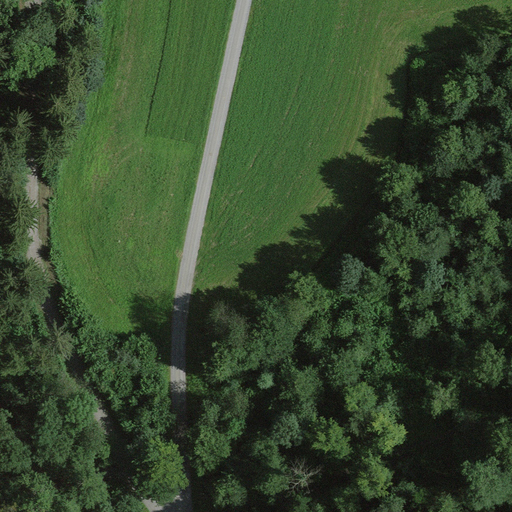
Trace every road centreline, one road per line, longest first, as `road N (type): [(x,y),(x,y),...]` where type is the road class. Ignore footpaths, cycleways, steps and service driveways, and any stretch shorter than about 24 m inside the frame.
road 1 (track): [(171,511),(134,470),(60,337),(36,175),(28,0)]
road 2 (track): [(238,0),(180,287),(182,511)]
